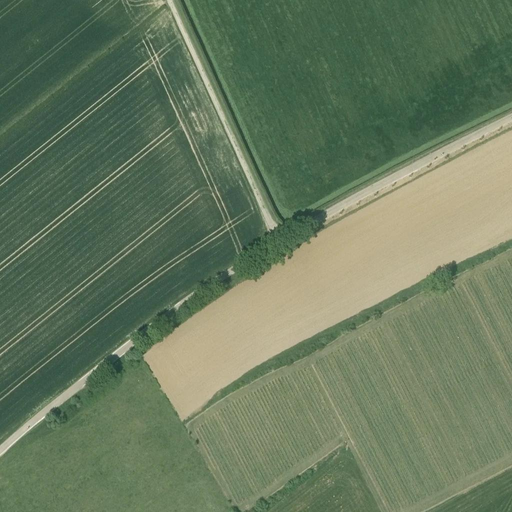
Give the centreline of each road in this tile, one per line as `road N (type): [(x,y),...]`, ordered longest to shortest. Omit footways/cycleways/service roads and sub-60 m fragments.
road 1 (unclassified): [(0,451),(155,324),(280,241)]
road 2 (unclassified): [(280,241),(169,0)]
road 3 (unclassified): [(280,241),(511,117)]
